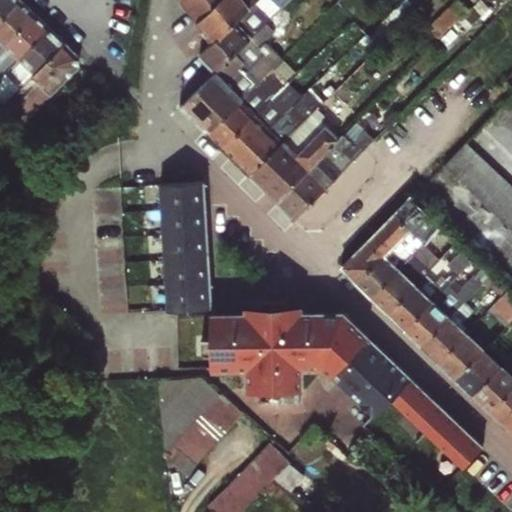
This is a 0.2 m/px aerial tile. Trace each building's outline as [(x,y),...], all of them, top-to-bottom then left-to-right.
[(0,47),(32,14),(17,0),(0,18),(0,47)] [(17,0),(0,0),(0,18),(17,0)] [(218,0),(180,0),(196,21),(218,0)] [(251,7),(245,0),(218,0),(196,21),(212,42),(219,35),(221,37),(237,20),(251,7)] [(279,10),(269,0),(257,0),(251,7),(237,20),(253,37),(267,23),(279,10)] [(468,10),(458,0),(454,0),(429,25),(440,36),(468,10)] [(472,6),(468,10),(440,36),(448,44),(479,13),(472,6)] [(0,77),(47,29),(32,14),(0,47),(0,77)] [(219,35),(212,42),(199,54),(215,71),(216,70),(217,71),(253,37),(237,20),(221,37),(219,35)] [(275,32),(267,23),(253,37),(217,71),(243,98),(273,67),(282,57),(265,41),(275,32)] [(332,43),(339,49),(361,26),(357,23),(342,37),(340,35),(332,43)] [(63,44),(47,29),(0,77),(0,109),(4,105),(6,103),(34,74),(63,44)] [(296,72),(285,82),(266,102),(255,113),(254,114),(268,128),(282,142),(284,140),(304,120),(292,107),(303,96),(299,90),(339,49),(332,43),(329,39),(296,72)] [(76,68),(76,56),(63,44),(34,74),(6,103),(4,105),(22,123),(76,68)] [(289,65),(282,57),(273,67),(280,74),(289,65)] [(296,72),(289,65),(280,74),(249,107),(255,113),(266,102),(285,82),(296,72)] [(280,74),(273,67),(243,98),(242,100),(249,107),(280,74)] [(216,70),(215,71),(180,106),(208,133),(242,100),(243,98),(217,71),(216,70)] [(511,93),(492,114),(511,132),(511,93)] [(316,107),(303,96),(292,107),(304,120),(316,107)] [(242,100),(208,133),(222,147),(254,114),(255,113),(249,107),(242,100)] [(318,109),(316,107),(304,120),(284,140),(298,153),(325,125),(326,124),(320,117),(324,114),(318,109)] [(254,114),(222,147),(236,161),(268,128),(254,114)] [(284,140),(282,142),(250,174),(278,202),(317,162),(339,139),(325,125),(298,153),(284,140)] [(386,126),(374,138),(352,160),(334,180),(330,184),(347,200),(348,201),(358,192),(374,175),(364,165),(395,134),(386,126)] [(268,128),(236,161),(250,174),(282,142),(268,128)] [(344,134),(339,139),(317,162),(334,180),(341,172),(352,160),(374,138),(365,129),(353,141),(344,134)] [(494,213),(511,229),(511,185),(466,142),(443,165),(472,193),(494,213)] [(317,162),(278,202),(295,219),(330,184),(334,180),(317,162)] [(179,182),(162,184),(163,209),(205,206),(203,181),(179,182)] [(347,200),(330,184),(295,219),(312,236),(347,200)] [(482,225),(494,213),(472,193),(462,204),(482,225)] [(411,194),(375,230),(393,248),(411,230),(422,240),(439,221),(411,194)] [(205,206),(163,209),(164,236),(206,231),(205,206)] [(442,224),(439,221),(422,240),(411,230),(393,248),(387,255),(400,267),(410,256),(424,242),(442,224)] [(393,248),(375,230),(341,265),(371,294),(400,267),(387,255),(393,248)] [(206,231),(164,236),(165,261),(208,257),(206,231)] [(456,254),(465,246),(458,239),(450,248),(456,254)] [(424,242),(410,256),(416,262),(418,260),(428,270),(438,257),(424,242)] [(476,256),(465,246),(456,254),(446,264),(458,275),(476,256)] [(416,283),(425,273),(428,270),(418,260),(416,262),(410,256),(400,267),(416,283)] [(208,257),(165,261),(166,284),(209,281),(208,257)] [(461,287),(453,280),(434,300),(450,315),(451,316),(465,302),(493,273),(484,265),(461,287)] [(388,311),(416,283),(400,267),(371,294),(388,311)] [(433,299),(434,300),(453,280),(453,279),(450,275),(445,280),(441,276),(435,283),(425,273),(416,283),(433,299)] [(211,307),(209,281),(166,284),(167,309),(211,307)] [(405,327),(433,299),(416,283),(388,311),(405,327)] [(511,319),(511,291),(508,288),(487,309),(505,327),(511,319)] [(422,344),(450,315),(434,300),(433,299),(405,327),(422,344)] [(244,305),(244,309),(264,313),(265,341),(271,341),(271,329),(287,329),(288,339),(297,339),(297,313),(303,313),(303,302),(244,305)] [(473,310),(465,302),(451,316),(460,325),(473,310)] [(265,341),(264,313),(211,314),(212,367),(246,366),(246,386),(304,385),(304,365),(322,364),(331,373),(366,335),(346,316),(348,315),(345,312),(303,313),(297,313),(297,339),(288,339),(287,329),(271,329),(271,341),(265,341)] [(438,360),(467,331),(460,325),(451,316),(450,315),(422,344),(438,360)] [(456,377),(484,348),(467,331),(438,360),(456,377)] [(410,377),(366,335),(331,373),(374,415),(393,395),(410,377)] [(473,393),(501,363),(484,348),(456,377),(473,393)] [(491,410),(511,388),(511,373),(501,363),(473,393),(491,410)] [(173,504),(194,464),(173,443),(184,431),(192,423),(202,412),(212,402),(222,392),(204,376),(158,380),(173,504)] [(442,408),(410,377),(393,395),(425,426),(442,408)] [(507,426),(511,420),(511,388),(491,410),(507,426)] [(243,411),(222,392),(212,402),(233,422),(243,411)] [(233,422),(212,402),(202,412),(223,432),(233,422)] [(482,445),(442,408),(425,426),(465,463),(482,445)] [(223,432),(202,412),(192,423),(213,442),(223,432)] [(213,442),(192,423),(184,431),(205,452),(213,442)] [(205,452),(184,431),(173,443),(194,464),(195,461),(205,452)] [(207,505),(211,510),(208,511),(239,511),(290,460),(270,441),(207,505)] [(398,468),(389,478),(403,491),(412,482),(398,468)]
